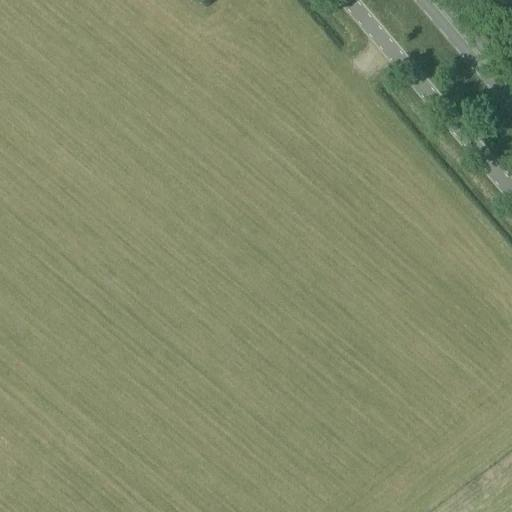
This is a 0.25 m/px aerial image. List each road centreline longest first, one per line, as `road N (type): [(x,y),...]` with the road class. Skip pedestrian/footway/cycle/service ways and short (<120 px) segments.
road 1 (unclassified): [(511,200),(341,0)]
road 2 (primary): [(511,98),(428,0)]
